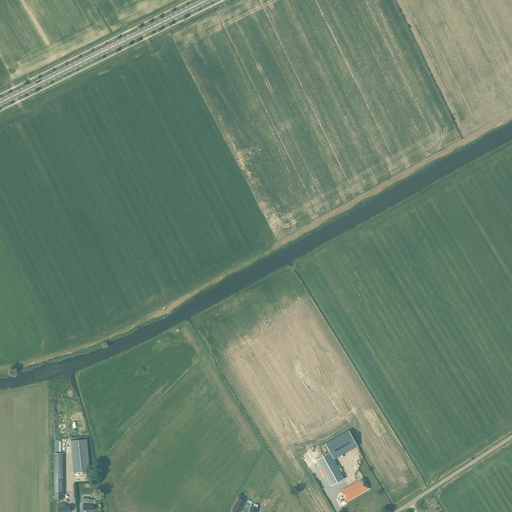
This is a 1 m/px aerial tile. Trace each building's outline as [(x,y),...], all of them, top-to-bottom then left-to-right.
[(87,439),(71,441),(74,472),(90,471),(87,439)] [(345,479),(330,452),(316,460),(331,487),(345,479)] [(55,453),(55,499),(63,499),(63,453),(55,453)] [(368,489),(362,478),(341,491),(347,501),(368,489)] [(238,511),(245,501),(239,497),(232,510),(234,511),(238,511)] [(66,506),(65,503),(58,505),(58,507),(59,511),(70,511),(71,511),(69,505),(66,506)]
